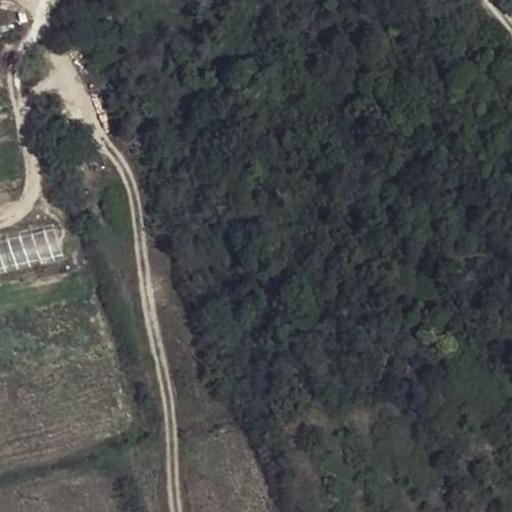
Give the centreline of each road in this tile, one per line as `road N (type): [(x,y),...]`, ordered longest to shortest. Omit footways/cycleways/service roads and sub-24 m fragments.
road 1 (track): [(41,0),(14,56),(15,91),(67,76),(117,150),(158,388),(159,486),(167,511)]
road 2 (track): [(15,91),(38,185),(13,218),(0,221)]
